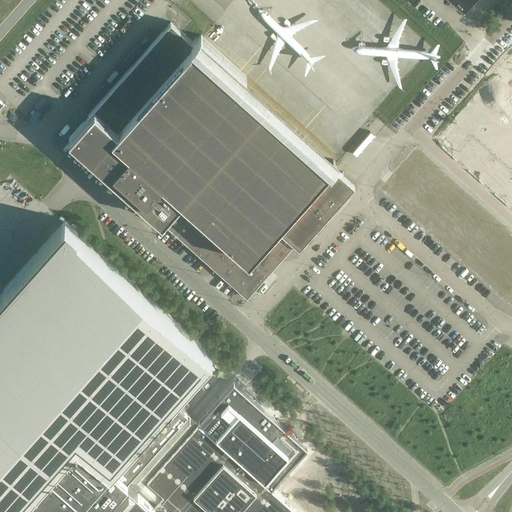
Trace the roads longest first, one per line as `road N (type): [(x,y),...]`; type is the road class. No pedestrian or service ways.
road 1 (unclassified): [(246,325),(454,511)]
road 2 (unclassified): [(39,141),(246,325)]
road 3 (unclassified): [(511,330),(359,198)]
road 4 (unclassified): [(246,325),(359,198)]
road 5 (unclassified): [(412,128),(511,16)]
road 6 (unclassified): [(511,216),(412,128)]
